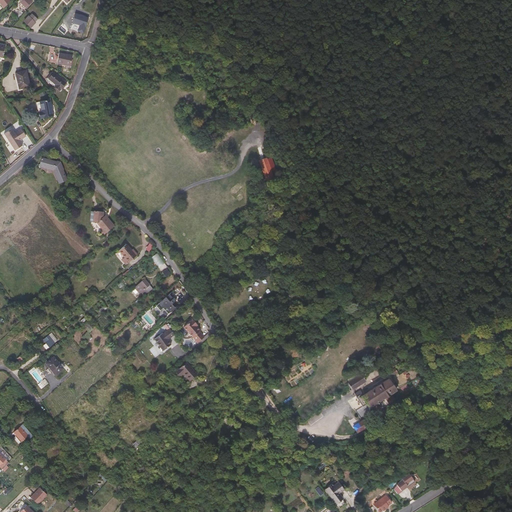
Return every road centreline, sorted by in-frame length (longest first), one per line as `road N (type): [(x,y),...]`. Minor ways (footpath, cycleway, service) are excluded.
road 1 (residential): [(49,137),(161,248),(275,416),(308,430),(338,412)]
road 2 (track): [(137,221),(195,183),(235,171),(249,145),(261,144),(263,154)]
road 3 (track): [(286,425),(279,451),(248,482),(220,483),(174,463)]
